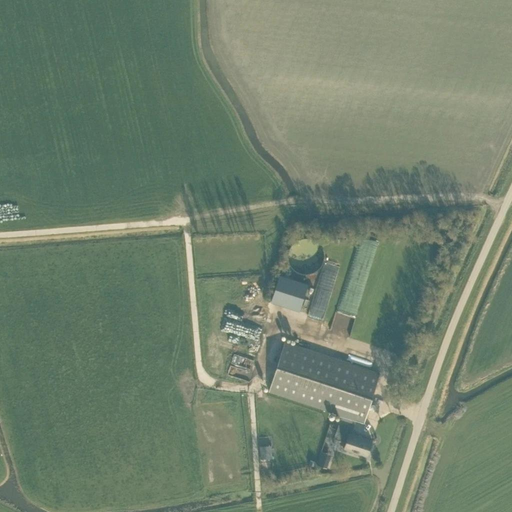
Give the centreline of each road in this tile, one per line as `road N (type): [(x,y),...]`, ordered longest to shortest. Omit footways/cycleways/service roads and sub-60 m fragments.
road 1 (track): [(0,239),(186,223),(198,364),(216,384),(257,388)]
road 2 (unclassified): [(392,511),(448,339),(511,191)]
road 3 (track): [(186,223),(223,203),(472,196),(504,208)]
